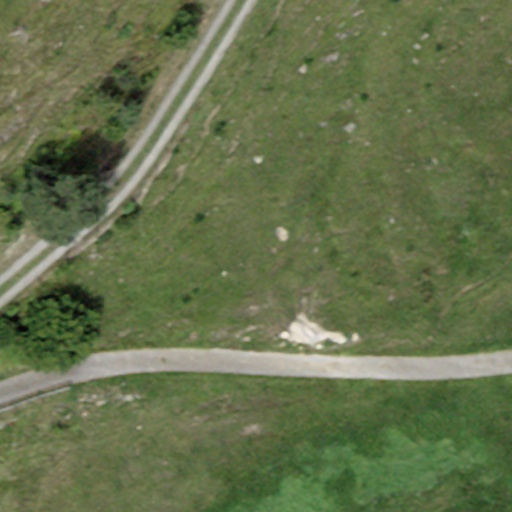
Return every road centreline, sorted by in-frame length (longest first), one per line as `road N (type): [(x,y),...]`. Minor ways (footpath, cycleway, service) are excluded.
road 1 (track): [(0,396),(77,364),(511,362)]
road 2 (track): [(227,0),(116,180),(0,288)]
